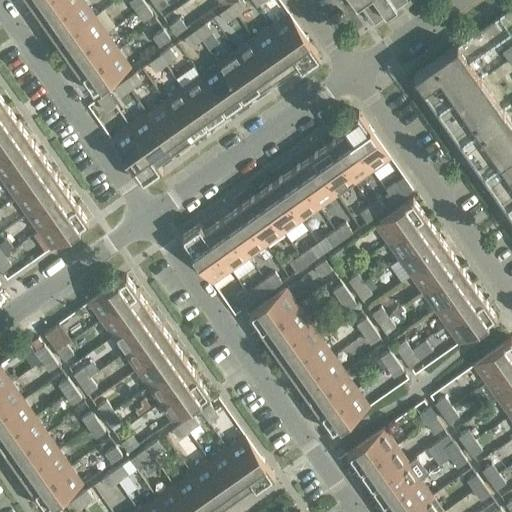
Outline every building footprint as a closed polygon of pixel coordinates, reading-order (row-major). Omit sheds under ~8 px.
[(45,0),(28,0),(34,8),(45,0)] [(80,0),(45,0),(34,8),(46,25),(80,0)] [(94,16),(83,0),(80,0),(46,25),(57,42),(94,16)] [(146,4),(142,0),(131,0),(130,1),(137,11),(146,4)] [(168,4),(165,0),(152,0),(159,10),(168,4)] [(247,7),(241,0),(236,0),(230,5),(236,14),(247,7)] [(400,0),(358,0),(356,1),(371,21),(386,10),(397,3),(400,0)] [(153,14),(146,4),(137,11),(144,21),(153,14)] [(236,14),(230,5),(220,12),(226,21),(236,14)] [(321,57),(290,13),(271,26),(297,63),(296,63),(301,71),(321,57)] [(106,32),(94,16),(57,42),(69,58),(106,32)] [(178,18),(168,24),(176,34),(185,28),(178,18)] [(211,32),(205,23),(195,30),(201,39),(211,32)] [(297,63),(271,26),(253,38),(279,75),(296,63),(297,63)] [(170,38),(163,28),(154,35),(161,45),(170,38)] [(201,39),(195,30),(184,37),(191,46),(201,39)] [(118,49),(106,32),(69,58),(81,75),(118,49)] [(279,75),(253,38),(236,50),(262,87),(279,75)] [(414,75),(426,92),(469,62),(457,44),(414,75)] [(511,56),(511,45),(503,52),(508,60),(511,56)] [(176,57),(170,47),(159,55),(166,64),(176,57)] [(130,66),(118,49),(81,75),(93,92),(130,66)] [(262,87),(236,50),(218,63),(244,100),(262,87)] [(166,64),(159,55),(149,62),(155,71),(166,64)] [(481,78),(469,62),(426,92),(438,108),(481,78)] [(244,100),(218,63),(200,75),(226,112),(244,100)] [(141,81),(134,72),(124,80),(130,89),(141,81)] [(226,112),(200,75),(183,88),(209,125),(226,112)] [(492,94),(481,78),(438,108),(449,125),(492,94)] [(130,89),(124,80),(114,87),(120,96),(130,89)] [(209,125),(183,88),(165,100),(191,137),(209,125)] [(115,105),(106,92),(97,98),(106,111),(115,105)] [(504,111),(492,94),(449,125),(461,141),(504,111)] [(191,137),(165,100),(147,113),(173,149),(191,137)] [(0,132),(17,120),(6,103),(0,107),(0,132)] [(390,155),(359,111),(339,125),(345,132),(346,132),(372,169),(390,155)] [(511,129),(511,122),(504,111),(461,141),(472,157),(511,129)] [(173,149),(147,113),(130,125),(156,162),(157,161),(173,149)] [(0,157),(29,137),(17,120),(0,132),(0,157)] [(156,162),(130,125),(111,138),(142,183),(162,169),(157,161),(156,162)] [(511,153),(511,129),(472,157),(484,174),(511,153)] [(346,132),(345,132),(328,144),(354,181),(372,169),(346,132)] [(41,153),(29,137),(0,157),(0,173),(4,179),(41,153)] [(354,181),(328,144),(311,157),(337,193),(354,181)] [(53,170),(41,153),(4,179),(16,196),(53,170)] [(511,178),(511,153),(484,174),(495,190),(511,178)] [(337,193),(311,157),(293,169),(319,206),(337,193)] [(319,206),(293,169),(275,181),(301,218),(319,206)] [(64,187),(53,170),(16,196),(28,213),(64,187)] [(511,203),(511,178),(495,190),(507,207),(511,203)] [(301,218),(275,181),(258,194),(284,231),(301,218)] [(386,189),(395,202),(404,195),(395,182),(386,189)] [(76,204),(64,187),(28,213),(39,229),(76,204)] [(284,231),(258,194),(240,206),(266,243),(284,231)] [(381,198),(371,205),(377,214),(388,207),(381,198)] [(425,215),(413,198),(380,221),(392,237),(392,238),(425,215)] [(89,221),(76,204),(39,229),(52,247),(89,221)] [(377,214),(371,205),(361,212),(367,221),(377,214)] [(266,243),(240,206),(222,219),(248,256),(266,243)] [(437,232),(425,215),(392,238),(392,237),(388,240),(400,258),(437,232)] [(248,256),(222,219),(206,230),(205,231),(231,268),(248,256)] [(206,230),(200,223),(181,236),(212,281),(231,268),(205,231),(206,230)] [(346,223),(335,230),(342,239),(352,232),(346,223)] [(342,239),(335,230),(325,237),(332,246),(342,239)] [(449,248),(437,232),(400,258),(412,274),(449,248)] [(310,247),(300,255),(307,264),(317,257),(310,247)] [(461,265),(449,248),(412,274),(424,291),(461,265)] [(348,259),(340,249),(331,255),(339,265),(348,259)] [(11,264),(4,255),(0,257),(0,268),(2,271),(11,264)] [(307,264),(300,255),(290,262),(296,271),(307,264)] [(325,259),(316,266),(323,276),(333,270),(325,259)] [(472,282),(461,265),(424,291),(435,308),(472,282)] [(275,272),(265,279),(271,289),(282,281),(275,272)] [(358,273),(349,279),(355,289),(365,283),(358,273)] [(139,292),(126,275),(89,301),(102,318),(139,292)] [(271,289),(265,279),(255,287),(261,296),(271,289)] [(484,298),(472,282),(435,308),(447,324),(484,298)] [(372,293),(365,283),(355,289),(362,299),(372,293)] [(349,293),(343,284),(333,290),(340,300),(349,293)] [(298,305),(286,287),(249,313),(261,331),(298,305)] [(236,295),(245,307),(254,301),(245,288),(236,295)] [(150,309),(139,292),(102,318),(114,335),(150,309)] [(356,303),(349,293),(340,300),(347,310),(356,303)] [(496,316),(484,298),(447,324),(460,342),(496,316)] [(310,321),(298,305),(261,331),(273,347),(310,321)] [(381,306),(372,313),(379,323),(388,316),(381,306)] [(162,326),(150,309),(114,335),(125,352),(162,326)] [(395,326),(388,316),(379,323),(386,332),(395,326)] [(373,327),(366,317),(357,323),(364,333),(373,327)] [(321,338),(310,321),(273,347),(285,364),(321,338)] [(174,342),(162,326),(125,352),(137,368),(174,342)] [(380,337),(373,327),(364,333),(371,343),(380,337)] [(59,333),(50,340),(57,350),(66,343),(59,333)] [(511,363),(511,338),(511,337),(475,363),(487,381),(511,363)] [(333,355),(321,338),(285,364),(296,381),(333,355)] [(405,340),(396,346),(402,356),(412,350),(405,340)] [(186,359),(174,342),(137,368),(149,385),(186,359)] [(73,353),(66,343),(57,350),(64,360),(73,353)] [(51,354),(44,344),(35,351),(42,360),(51,354)] [(396,360),(390,350),(380,357),(387,367),(396,360)] [(419,359),(412,350),(402,356),(409,366),(419,359)] [(58,364),(51,354),(42,360),(49,370),(58,364)] [(345,372),(333,355),(296,381),(308,398),(345,372)] [(197,376),(186,359),(149,385),(161,402),(197,376)] [(403,370),(396,360),(387,367),(394,376),(403,370)] [(511,388),(511,363),(487,381),(499,398),(511,388)] [(0,389),(11,382),(0,365),(0,389)] [(83,367),(74,373),(81,383),(90,377),(83,367)] [(357,388),(345,372),(308,398),(320,414),(357,388)] [(210,393),(197,376),(161,402),(173,419),(210,393)] [(75,387),(68,377),(59,384),(65,394),(75,387)] [(97,386),(90,377),(81,383),(88,393),(97,386)] [(0,414),(23,399),(11,382),(0,389),(0,414)] [(82,397),(75,387),(65,394),(72,404),(82,397)] [(369,406),(357,388),(320,414),(332,432),(369,406)] [(511,413),(511,388),(499,398),(510,414),(511,413)] [(444,396),(435,403),(442,412),(451,406),(444,396)] [(0,439),(35,415),(23,399),(0,414),(0,439)] [(106,400),(97,407),(104,416),(113,410),(106,400)] [(214,410),(209,403),(200,409),(205,416),(214,410)] [(458,416),(451,406),(442,412),(449,422),(458,416)] [(436,417),(429,407),(420,413),(427,423),(436,417)] [(120,420),(113,410),(104,416),(111,426),(120,420)] [(205,416),(209,422),(218,415),(214,410),(205,416)] [(98,421),(91,411),(82,417),(89,427),(98,421)] [(199,423),(193,414),(182,421),(189,431),(199,423)] [(47,432),(35,415),(0,439),(0,444),(10,458),(47,432)] [(443,426),(436,417),(427,423),(434,433),(443,426)] [(105,430),(98,421),(89,427),(96,437),(105,430)] [(189,431),(182,421),(172,429),(179,438),(189,431)] [(396,445),(384,427),(347,453),(360,471),(396,445)] [(468,429),(459,436),(466,446),(475,439),(468,429)] [(58,449),(47,432),(10,458),(21,475),(58,449)] [(130,434),(121,440),(128,451),(137,444),(130,434)] [(275,476),(245,434),(227,447),(253,484),(252,485),(255,490),(275,476)] [(164,448),(157,439),(147,446),(154,455),(164,448)] [(482,449),(475,439),(466,446),(473,456),(482,449)] [(460,450),(453,440),(444,447),(451,456),(460,450)] [(122,455),(115,445),(106,451),(113,461),(122,455)] [(408,461),(396,445),(360,471),(371,487),(408,461)] [(154,455),(147,446),(137,454),(143,463),(154,455)] [(253,484),(227,447),(209,460),(235,496),(252,485),(253,484)] [(70,465),(58,449),(21,475),(33,491),(70,465)] [(467,460),(460,450),(451,456),(457,466),(467,460)] [(235,496),(209,460),(192,472),(218,509),(235,496)] [(420,478),(408,461),(371,487),(383,504),(420,478)] [(491,463),(482,469),(489,479),(498,473),(491,463)] [(129,473),(122,464),(112,471),(118,480),(129,473)] [(82,483),(70,465),(33,491),(46,509),(82,483)] [(118,480),(112,471),(101,478),(108,488),(118,480)] [(213,511),(218,509),(192,472),(174,484),(193,511),(213,511)] [(483,483),(476,473),(467,480),(474,490),(483,483)] [(505,482),(498,473),(489,479),(496,489),(505,482)] [(407,511),(432,495),(420,478),(383,504),(388,511),(407,511)] [(490,493),(483,483),(474,490),(481,500),(490,493)] [(193,511),(174,484),(156,497),(166,511),(193,511)] [(93,498),(87,489),(76,496),(83,505),(93,498)] [(442,511),(443,511),(432,495),(407,511),(442,511)] [(73,511),(83,505),(76,496),(66,503),(72,511),(73,511)] [(166,511),(156,497),(139,509),(140,511),(166,511)]
